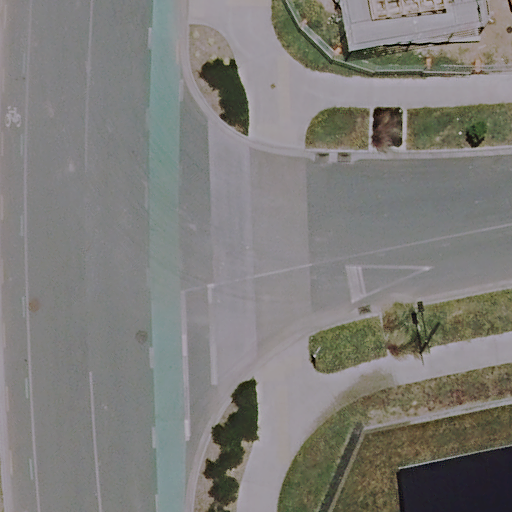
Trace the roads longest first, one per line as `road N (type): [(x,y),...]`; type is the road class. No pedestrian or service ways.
road 1 (residential): [(85,292),(210,291),(511,230)]
road 2 (residential): [(91,0),(85,292)]
road 3 (residential): [(85,292),(106,511)]
